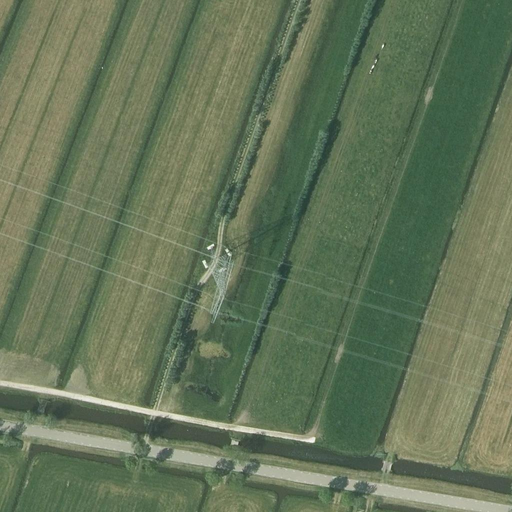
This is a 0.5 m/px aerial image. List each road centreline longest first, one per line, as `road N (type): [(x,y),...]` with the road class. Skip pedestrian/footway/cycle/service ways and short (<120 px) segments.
road 1 (unclassified): [(510,511),(0,425)]
road 2 (track): [(130,483),(297,0)]
